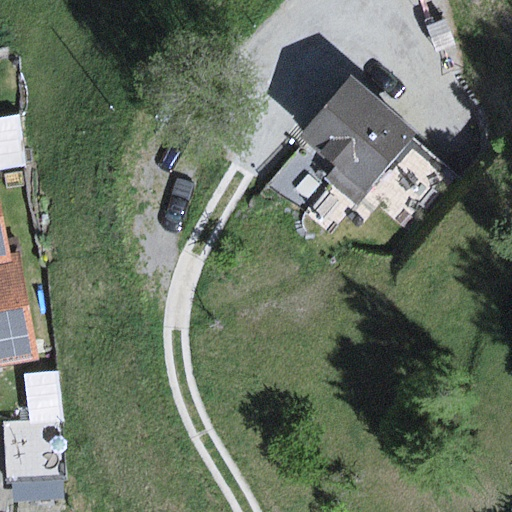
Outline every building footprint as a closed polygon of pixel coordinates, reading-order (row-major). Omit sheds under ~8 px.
[(353,77),(301,139),(335,167),(325,179),(358,206),(369,193),(414,140),(420,133),(353,77)] [(18,116),(0,119),(0,171),(27,167),(18,116)] [(458,177),(414,140),(369,193),(413,230),(458,177)] [(0,268),(12,267),(0,196),(0,268)] [(12,267),(0,268),(0,364),(39,358),(22,265),(12,267)] [(58,371),(25,374),(30,421),(63,419),(58,371)] [(30,421),(6,423),(9,483),(67,479),(63,419),(30,421)]
